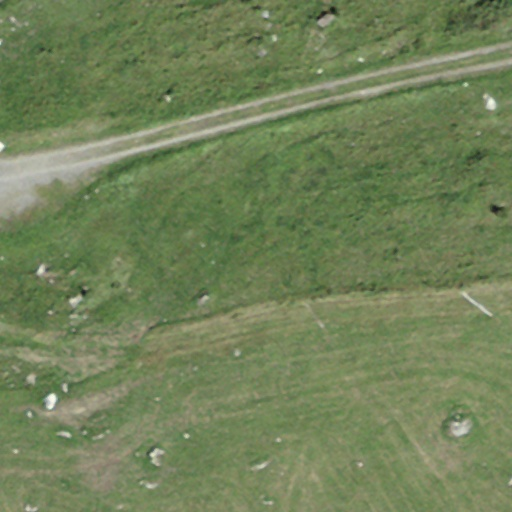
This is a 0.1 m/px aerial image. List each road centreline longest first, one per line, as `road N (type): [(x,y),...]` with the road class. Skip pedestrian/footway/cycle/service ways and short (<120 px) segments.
road 1 (track): [(511,56),(0,172)]
road 2 (track): [(0,342),(101,352),(159,348),(279,316),(511,296)]
